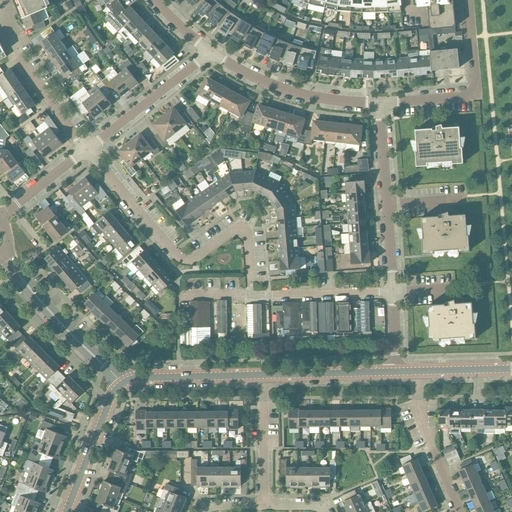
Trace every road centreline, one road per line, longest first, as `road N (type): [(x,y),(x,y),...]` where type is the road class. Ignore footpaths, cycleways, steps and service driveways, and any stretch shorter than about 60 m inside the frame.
road 1 (residential): [(251,294),(245,230),(181,259),(87,149)]
road 2 (residential): [(392,292),(380,102)]
road 3 (track): [(500,193),(485,34),(511,32)]
road 4 (residential): [(380,102),(293,92),(208,51)]
road 5 (tertiary): [(122,384),(4,256)]
road 6 (residential): [(87,149),(208,51)]
road 7 (residential): [(458,511),(419,421),(415,371)]
road 8 (residential): [(392,292),(251,294)]
road 9 (tertiary): [(122,384),(262,374)]
road 10 (tertiary): [(66,511),(122,384)]
road 11 (residential): [(87,149),(10,36)]
road 12 (tertiary): [(262,374),(395,371)]
road 13 (track): [(511,323),(500,193)]
road 14 (residential): [(263,504),(262,374)]
